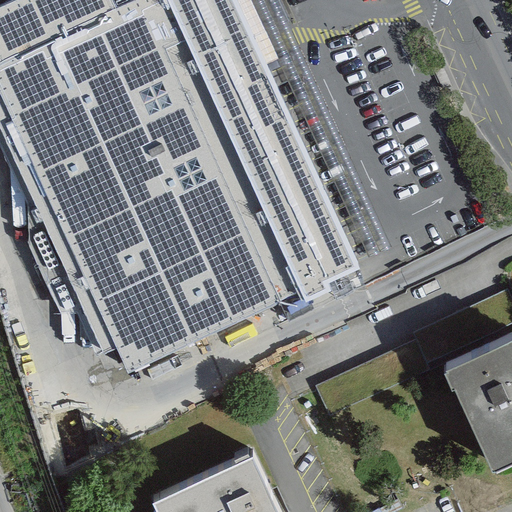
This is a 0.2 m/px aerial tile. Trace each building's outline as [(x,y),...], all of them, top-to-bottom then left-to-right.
[(228,0),(124,0),(0,55),(0,134),(107,372),(347,265),(228,0)] [(413,329),(416,336),(427,360),(511,320),(511,292),(509,286),(413,329)] [(416,336),(316,383),(331,415),(430,367),(427,360),(416,336)] [(511,340),(443,371),(489,472),(511,461),(511,340)] [(276,511),(254,460),(152,504),(155,511),(276,511)]
